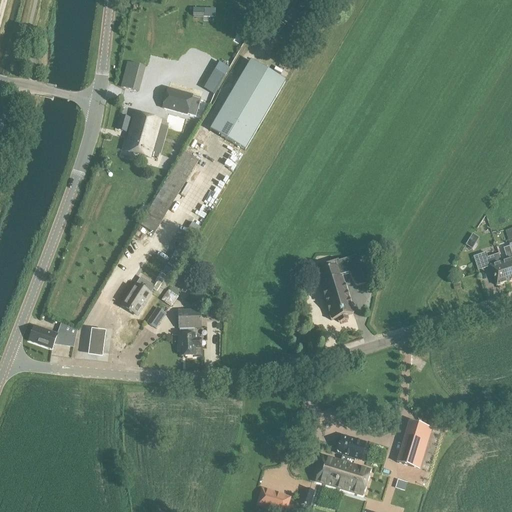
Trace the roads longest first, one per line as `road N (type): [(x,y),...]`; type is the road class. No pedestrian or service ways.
road 1 (tertiary): [(6,363),(145,378),(250,376),(344,356),(511,302)]
road 2 (tertiary): [(6,363),(86,153),(97,103)]
